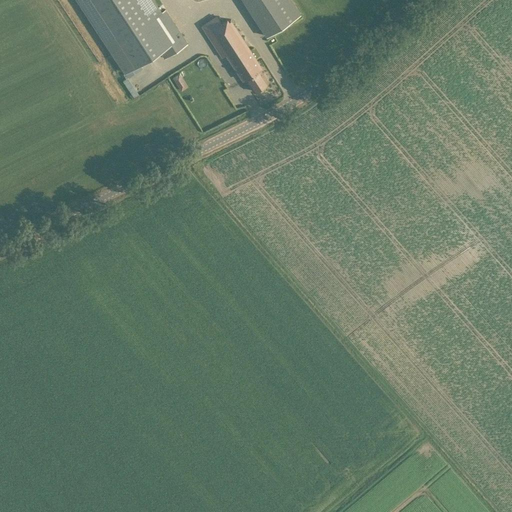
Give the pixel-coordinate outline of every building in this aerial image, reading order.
[(152,0),(79,0),(126,72),(159,50),(165,58),(187,43),(165,9),(160,12),(152,0)] [(289,0),(242,0),(261,34),(298,15),(289,0)] [(208,34),(217,48),(223,56),(227,53),(245,42),(230,20),(222,25),(208,34)] [(245,42),(227,53),(245,81),(246,80),(254,91),(268,81),(260,68),(261,67),(256,59),(245,42)] [(176,82),(183,78),(180,72),(172,77),(176,82)]
